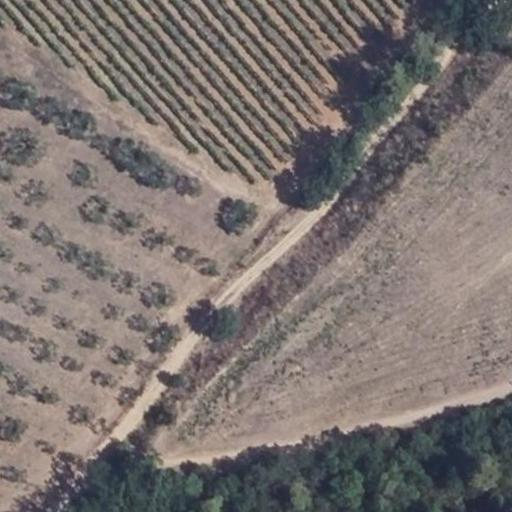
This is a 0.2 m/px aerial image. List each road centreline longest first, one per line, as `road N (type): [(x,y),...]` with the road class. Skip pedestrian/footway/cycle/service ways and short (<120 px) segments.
road 1 (track): [(47,511),(415,96),(472,0)]
road 2 (track): [(113,511),(263,458),(511,391)]
road 3 (track): [(314,211),(257,200),(0,36)]
